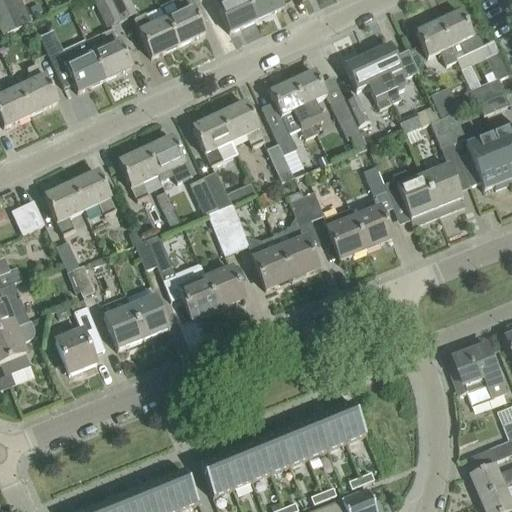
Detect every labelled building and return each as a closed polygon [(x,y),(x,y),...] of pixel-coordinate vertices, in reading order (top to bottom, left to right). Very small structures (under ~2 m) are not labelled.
[(16,31),(1,0),(0,0),(0,33),(2,37),(16,31)] [(19,0),(1,0),(16,31),(30,24),(19,0)] [(120,23),(109,0),(91,0),(105,30),(120,23)] [(109,0),(120,23),(136,15),(128,0),(109,0)] [(181,16),(166,23),(178,49),(204,36),(192,11),(186,0),(180,0),(175,3),(181,16)] [(212,0),(217,10),(220,18),(229,36),(255,24),(244,0),(212,0)] [(244,0),(255,24),(282,11),(277,0),(244,0)] [(461,15),(438,26),(456,63),(484,49),(475,30),(469,33),(461,15)] [(178,49),(166,23),(151,30),(145,17),(133,22),(139,36),(151,62),(178,49)] [(51,23),(35,30),(46,56),(63,49),(51,23)] [(456,63),(438,26),(428,31),(427,28),(424,27),(417,31),(416,33),(417,36),(415,37),(427,61),(439,55),(446,70),(456,65),(456,63)] [(107,51),(92,58),(104,84),(131,71),(119,46),(118,46),(112,33),(101,38),(107,51)] [(367,59),(390,108),(400,103),(396,95),(403,93),(405,86),(404,82),(418,76),(416,72),(407,54),(394,60),(389,49),(388,50),(386,47),(383,46),(377,49),(376,52),(377,55),(367,59)] [(104,84),(92,58),(77,65),(71,51),(59,57),(65,70),(64,70),(77,96),(104,84)] [(498,82),(498,83),(508,78),(497,55),(485,62),(494,83),(498,82)] [(344,67),(346,69),(344,70),(356,95),(367,90),(379,114),(390,108),(367,59),(356,64),(355,62),(352,61),(346,64),(344,67)] [(32,85),(18,92),(30,118),(57,106),(45,81),(44,81),(38,67),(26,72),(32,85)] [(314,75),(291,86),(312,129),(321,124),(313,106),(326,100),(314,75)] [(494,83),(472,93),(478,107),(503,96),(498,83),(498,82),(494,83)] [(277,148),(277,149),(278,152),(282,160),(296,153),(288,138),(300,133),(304,143),(315,138),(312,129),(291,86),(269,96),(284,128),(270,134),(277,148)] [(476,108),(478,107),(472,93),(453,102),(448,91),(430,99),(440,121),(458,113),(459,115),(475,107),(476,108)] [(30,118),(18,92),(3,99),(0,92),(0,124),(3,131),(30,118)] [(503,96),(478,107),(483,119),(508,109),(503,96)] [(358,100),(345,106),(356,132),(369,125),(358,100)] [(356,132),(345,106),(342,101),(329,106),(346,144),(351,142),(358,157),(367,153),(356,132)] [(246,107),(219,120),(231,145),(245,138),(251,151),(263,146),(256,132),(257,132),(254,125),(246,107)] [(450,143),(453,149),(464,144),(453,118),(429,128),(438,148),(450,143)] [(231,145),(219,120),(192,132),(200,150),(203,157),(204,157),(210,171),(222,165),(236,159),(230,145),(231,145)] [(511,129),(491,138),(495,150),(510,187),(511,186),(511,129)] [(495,150),(491,138),(464,149),(467,156),(457,160),(470,190),(479,186),(483,195),(484,194),(483,194),(484,193),(494,189),(495,193),(510,187),(495,150)] [(147,153),(144,154),(156,179),(158,185),(173,178),(176,186),(190,180),(183,166),(172,142),(147,153)] [(450,143),(438,148),(445,165),(457,160),(453,149),(450,143)] [(278,152),(277,149),(266,153),(281,186),(292,182),(282,160),(278,152)] [(156,179),(144,154),(118,167),(129,192),(130,191),(136,205),(147,200),(140,186),(156,179)] [(448,169),(421,180),(435,214),(437,220),(464,209),(462,203),(454,185),(448,169)] [(373,200),(385,195),(382,189),(375,171),(363,176),(373,200)] [(437,220),(435,214),(421,180),(409,185),(405,175),(392,180),(394,184),(382,189),(385,195),(392,212),(403,208),(412,230),(437,220)] [(98,176),(71,189),(82,213),(97,206),(103,220),(114,215),(108,201),(109,200),(98,176)] [(215,176),(202,182),(217,214),(220,213),(230,209),(215,176)] [(206,218),(207,218),(217,214),(202,182),(188,188),(203,220),(206,218)] [(82,213),(71,189),(44,201),(52,219),(61,239),(73,234),(67,220),(82,213)] [(156,199),(168,227),(177,223),(164,196),(156,199)] [(313,197),(301,202),(310,226),(322,221),(313,197)] [(310,226),(301,202),(288,207),(298,231),(310,226)] [(366,218),(353,223),(365,253),(391,242),(375,202),(362,208),(366,218)] [(33,205),(21,210),(11,215),(22,238),(44,228),(33,205)] [(232,209),(220,213),(237,256),(249,251),(240,227),(232,209)] [(217,214),(207,218),(214,237),(224,261),(237,256),(220,213),(217,214)] [(365,253),(353,223),(353,224),(348,213),(322,224),(339,264),(365,253)] [(301,234),(275,244),(291,283),(317,272),(305,243),(301,234)] [(146,244),(156,270),(162,286),(173,281),(175,281),(174,278),(158,239),(146,244)] [(143,275),(156,270),(146,244),(133,249),(143,275)] [(291,283),(275,244),(249,255),(265,294),(291,283)] [(54,252),(66,275),(66,276),(70,274),(78,271),(66,246),(54,252)] [(106,260),(91,266),(93,271),(108,264),(106,260)] [(0,292),(21,284),(17,271),(9,275),(4,262),(0,263),(0,292)] [(173,281),(191,324),(217,313),(205,283),(206,283),(200,269),(198,269),(198,268),(174,278),(175,281),(173,281)] [(70,274),(78,293),(81,300),(93,296),(83,269),(78,271),(70,274)] [(206,283),(205,283),(217,313),(243,303),(236,284),(231,273),(206,283)] [(66,275),(64,276),(73,295),(78,293),(70,274),(66,276),(66,275)] [(0,336),(29,325),(14,287),(21,284),(0,292),(0,336)] [(155,300),(129,310),(142,345),(169,334),(155,300)] [(78,328),(67,332),(70,340),(55,346),(68,379),(95,368),(92,359),(104,354),(94,330),(83,304),(72,309),(75,316),(74,317),(78,328)] [(142,345),(129,310),(103,320),(117,355),(142,345)] [(29,325),(0,336),(0,367),(0,368),(5,380),(29,370),(21,348),(28,345),(29,344),(32,342),(33,340),(34,338),(34,337),(34,334),(31,325),(29,325)] [(468,397),(472,408),(506,395),(488,349),(454,362),(459,374),(452,377),(460,400),(468,397)] [(332,415),(346,447),(365,440),(351,406),(350,406),(350,407),(332,415)] [(313,423),(327,455),(346,447),(332,415),(313,423)] [(295,430),(308,463),(327,455),(313,423),(295,430)] [(511,425),(503,429),(509,445),(511,443),(511,425)] [(276,438),(289,470),(308,463),(295,430),(276,438)] [(260,444),(257,446),(270,478),(289,470),(276,438),(260,444)] [(511,443),(509,445),(490,452),(495,465),(511,458),(511,443)] [(270,478),(257,446),(256,446),(246,450),(238,454),(252,486),(270,478)] [(219,461),(232,494),(252,486),(238,454),(219,461)] [(232,494),(219,461),(201,469),(200,467),(198,468),(212,502),(232,494)] [(471,479),(481,502),(511,489),(511,472),(501,477),(497,468),(471,479)] [(183,476),(165,483),(176,511),(186,511),(197,508),(184,474),(182,474),(183,476)] [(370,477),(359,481),(362,489),(373,484),(370,477)] [(359,481),(348,486),(351,493),(362,489),(359,481)] [(155,511),(176,511),(165,483),(147,491),(155,511)] [(511,511),(511,489),(481,502),(485,511),(511,511)] [(155,511),(147,491),(146,490),(127,498),(132,511),(155,511)] [(321,496),(324,504),(335,499),(332,492),(321,496)] [(374,511),(367,493),(319,511),(374,511)] [(321,496),(310,501),(313,508),(324,504),(321,496)] [(132,511),(127,498),(108,506),(110,511),(132,511)]
